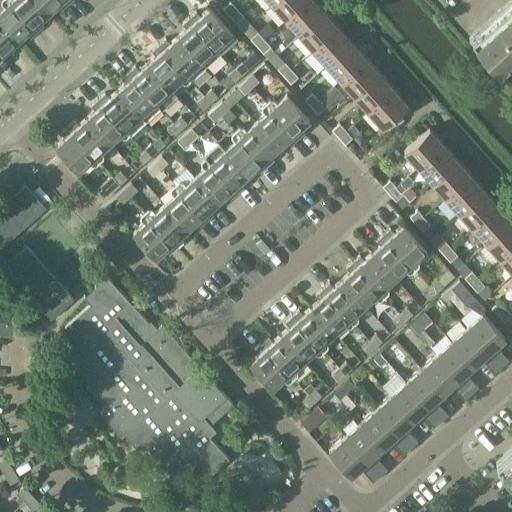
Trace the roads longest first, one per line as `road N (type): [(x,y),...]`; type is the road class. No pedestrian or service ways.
road 1 (residential): [(169,296),(328,155),(341,156),(367,186),(367,202),(206,341)]
road 2 (residential): [(322,473),(352,507),(371,506),(511,382)]
road 3 (residential): [(169,296),(9,118)]
road 4 (residential): [(115,511),(71,489),(34,446),(18,382),(24,329)]
road 5 (residential): [(9,118),(142,0)]
road 6 (residential): [(322,473),(206,341)]
